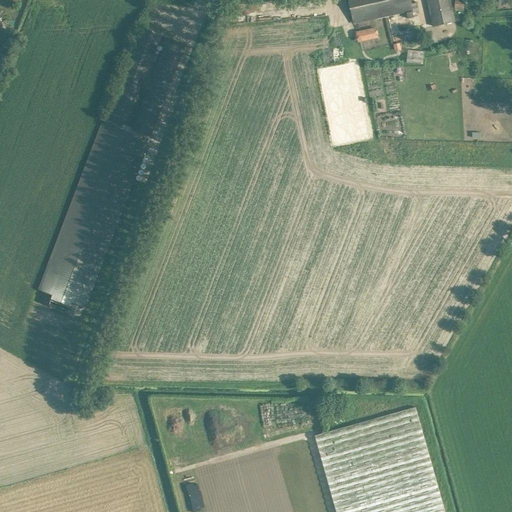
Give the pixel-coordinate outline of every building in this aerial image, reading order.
[(348,0),(350,3),(354,23),(405,12),(407,11),(408,18),(414,17),(414,15),(413,13),(420,12),(418,2),(412,3),(410,0),(348,0)] [(455,21),(450,0),(426,0),(433,26),(455,21)] [(463,0),(454,0),(454,8),(464,9),(464,0),(463,0)] [(167,38),(166,37),(160,35),(141,28),(137,37),(107,118),(127,125),(144,80),(150,82),(132,129),(150,136),(181,54),(184,44),(167,38)] [(377,32),(360,35),(362,41),(378,38),(377,32)] [(408,52),(408,62),(424,62),(424,52),(408,52)] [(101,122),(38,290),(51,295),(48,304),(48,305),(68,313),(72,314),(76,304),(84,308),(148,140),(101,122)] [(445,511),(416,407),(315,436),(336,511),(445,511)]
